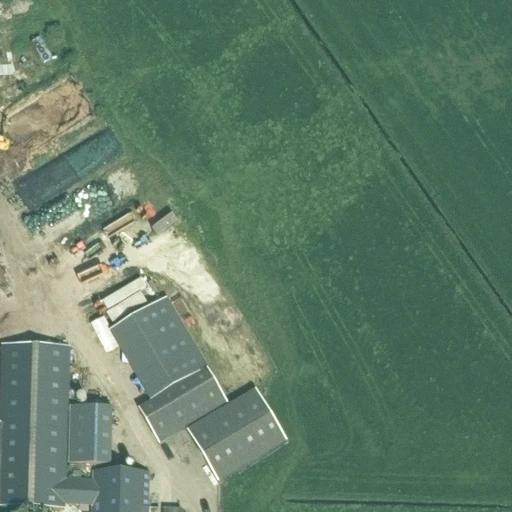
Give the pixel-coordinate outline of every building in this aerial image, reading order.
[(118,204),(147,192),(132,157),(104,169),(118,204)] [(65,162),(32,175),(36,186),(70,173),(65,162)] [(109,257),(92,265),(97,275),(73,287),(79,300),(120,281),(109,257)] [(118,287),(127,307),(156,295),(148,274),(118,287)] [(108,333),(148,402),(206,369),(166,300),(108,333)] [(0,509),(65,511),(65,507),(92,508),(92,511),(148,511),(149,475),(94,474),(94,484),(65,483),(69,351),(2,349),(0,428),(0,427),(0,509)] [(230,407),(209,372),(141,414),(162,448),(230,407)] [(286,446),(255,394),(186,435),(217,487),(286,446)] [(113,411),(71,410),(69,467),(111,469),(113,411)]
